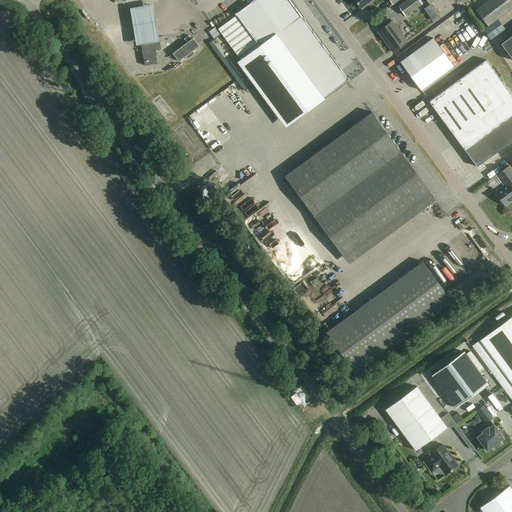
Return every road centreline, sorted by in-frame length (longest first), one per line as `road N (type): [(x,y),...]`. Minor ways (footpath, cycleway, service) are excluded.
road 1 (unclassified): [(403,511),(31,0)]
road 2 (unclassified): [(505,252),(320,0)]
